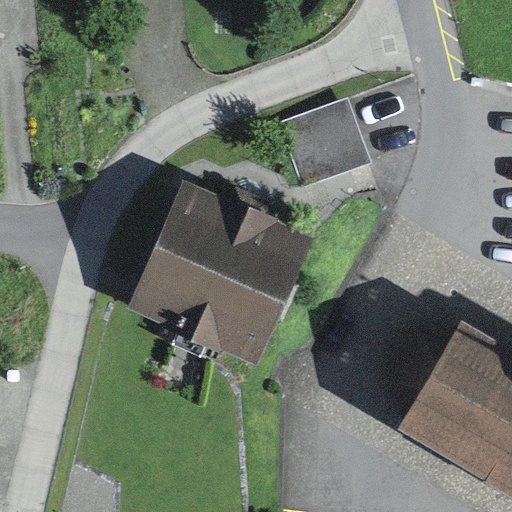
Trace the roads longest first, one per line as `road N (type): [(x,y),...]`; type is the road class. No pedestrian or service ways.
road 1 (residential): [(415,0),(421,21),(182,120),(130,167),(86,240)]
road 2 (residential): [(86,240),(24,511)]
